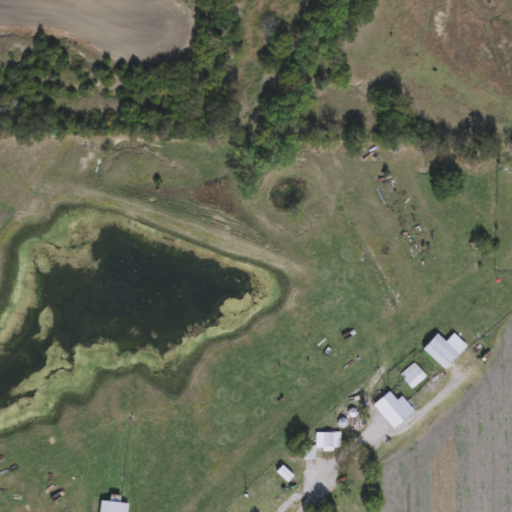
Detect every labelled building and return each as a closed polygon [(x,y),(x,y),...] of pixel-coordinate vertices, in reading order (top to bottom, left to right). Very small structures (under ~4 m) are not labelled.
[(421,349),(435,334),(457,355),(442,371),(421,349)] [(425,377),(412,390),(399,376),(412,364),(425,377)] [(401,397),(413,412),(391,429),(372,405),(388,392),(395,401),(401,397)] [(339,433),(339,451),(314,451),(314,433),(339,433)] [(313,460),(300,460),(300,448),(313,448),(313,460)] [(98,511),(99,501),(127,503),(126,511),(98,511)]
